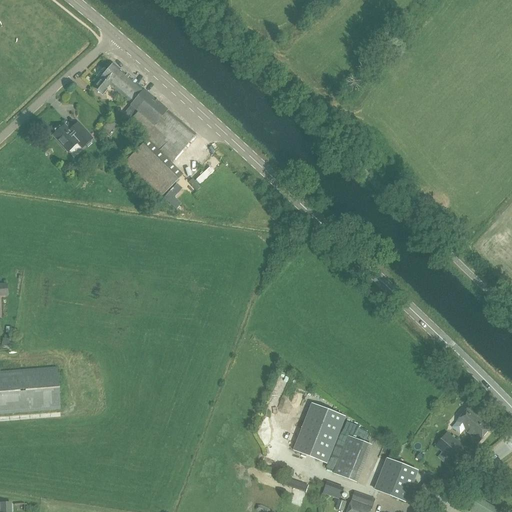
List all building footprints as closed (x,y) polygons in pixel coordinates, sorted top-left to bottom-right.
[(143,89),(122,71),(113,64),(93,87),(100,94),(102,91),(104,93),(107,89),(105,87),(108,84),(131,104),(143,89)] [(128,122),(147,140),(147,139),(171,163),(195,134),(143,89),(131,104),(129,106),(136,113),(129,121),(128,122)] [(136,113),(129,106),(122,114),(129,121),(136,113)] [(116,111),(110,119),(116,124),(123,116),(116,111)] [(116,124),(110,119),(101,129),(108,135),(116,124)] [(77,122),(69,130),(64,124),(52,135),(67,151),(77,142),(81,148),(92,138),(77,122)] [(147,139),(147,140),(120,167),(155,202),(182,174),(171,163),(147,139)] [(11,336),(4,336),(4,342),(1,342),(1,346),(2,346),(2,348),(11,349),(12,346),(10,346),(11,336)] [(69,358),(94,359),(94,347),(70,347),(69,358)] [(0,371),(0,414),(60,410),(56,367),(0,371)] [(313,403),(294,451),(328,464),(347,417),(313,403)] [(470,405),(457,422),(479,441),(493,426),(470,405)] [(447,431),(435,446),(452,461),(464,446),(447,431)] [(333,473),(357,483),(372,445),(348,436),(333,473)] [(387,459),(374,490),(406,503),(418,471),(387,459)] [(289,476),(289,486),(308,486),(308,476),(289,476)] [(375,499),(362,494),(355,492),(347,511),(371,511),(373,506),(375,499)] [(497,511),(498,510),(499,509),(478,497),(469,511),(497,511)] [(336,509),(343,511),(346,502),(339,499),(336,509)] [(0,511),(11,511),(12,505),(11,503),(0,503),(0,511)]
